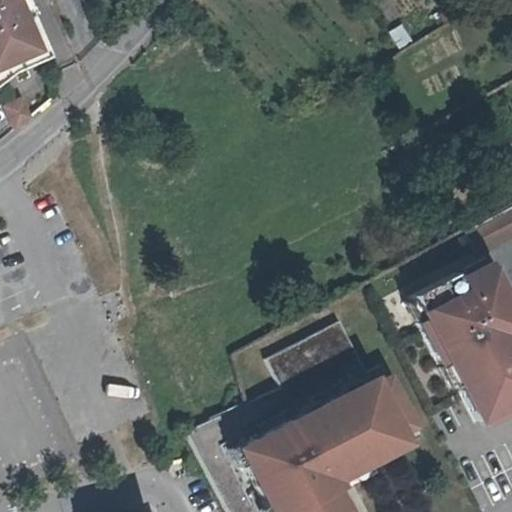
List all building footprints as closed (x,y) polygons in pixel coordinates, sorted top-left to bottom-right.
[(0,0),(0,75),(6,71),(33,60),(27,45),(36,41),(25,15),(19,0),(0,0)] [(25,0),(19,0),(25,15),(31,13),(25,0)] [(388,30),(397,48),(411,41),(402,23),(388,30)] [(36,41),(27,45),(33,60),(42,56),(36,41)] [(197,95),(207,107),(231,84),(198,49),(170,77),(192,100),(197,95)] [(197,95),(192,100),(203,111),(207,107),(197,95)] [(18,97),(1,104),(12,128),(26,116),(18,97)] [(167,205),(172,203),(159,158),(114,171),(138,258),(178,247),(167,205)] [(167,205),(178,247),(199,241),(187,199),(172,203),(167,205)] [(511,203),(463,230),(475,254),(511,234),(511,203)] [(247,339),(286,318),(258,262),(218,284),(247,339)] [(451,271),(406,294),(419,318),(413,321),(435,363),(440,360),(471,420),(500,405),(502,411),(511,405),(511,352),(502,333),(496,321),(509,314),(481,262),(454,276),(451,271)] [(200,299),(214,295),(210,278),(196,282),(200,299)] [(244,403),(231,353),(214,295),(200,299),(188,302),(209,382),(200,385),(209,418),(244,403)] [(209,418),(183,429),(203,469),(224,511),(344,511),(327,476),(350,465),(351,467),(415,436),(378,363),(363,372),(337,320),(263,357),(278,386),(244,403),(209,418)]
